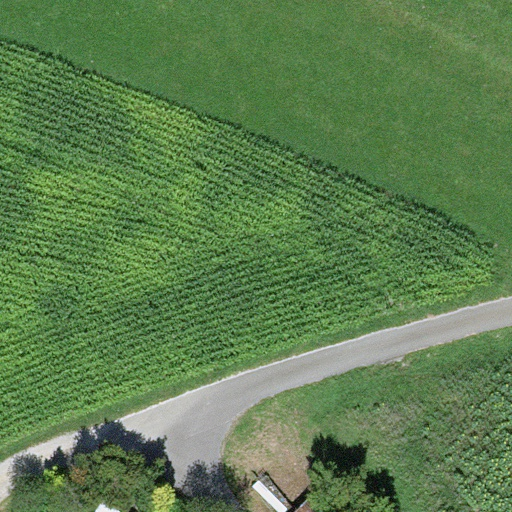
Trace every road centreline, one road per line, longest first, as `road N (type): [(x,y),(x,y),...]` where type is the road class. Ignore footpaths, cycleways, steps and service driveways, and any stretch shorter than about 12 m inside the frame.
road 1 (track): [(511,314),(154,420)]
road 2 (track): [(154,420),(0,479)]
